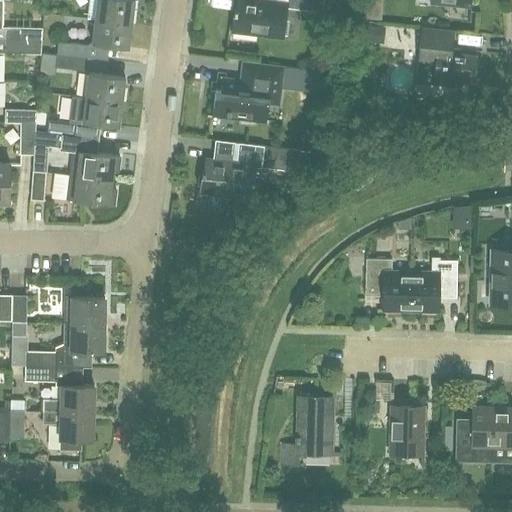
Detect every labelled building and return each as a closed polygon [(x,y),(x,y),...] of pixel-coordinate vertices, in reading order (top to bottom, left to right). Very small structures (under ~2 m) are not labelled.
[(131,24),(134,0),(90,0),(88,19),(95,20),(96,20),(131,24)] [(322,12),(323,0),(271,0),(271,1),(262,0),(236,0),(236,10),(234,10),(232,30),(281,36),(285,7),(322,12)] [(364,0),(364,18),(369,19),(381,19),(381,0),(364,0)] [(129,48),(131,24),(96,20),(95,20),(93,43),(129,48)] [(370,42),(382,43),(384,28),(371,27),(370,42)] [(473,89),(477,55),(450,52),(452,30),(421,27),(417,61),(418,61),(415,83),(473,89)] [(42,42),(43,29),(7,28),(6,41),(42,42)] [(41,54),(42,42),(6,41),(6,54),(41,54)] [(85,57),(86,46),(60,42),(58,54),(85,57)] [(83,70),(85,57),(58,54),(57,67),(83,70)] [(315,56),(313,69),(325,70),(326,57),(315,56)] [(311,84),(313,69),(279,65),(277,80),(311,84)] [(122,102),(125,77),(89,73),(86,98),(122,102)] [(266,120),(270,84),(222,78),(220,90),(215,89),(212,119),(213,119),(213,115),(234,118),(234,121),(255,124),(255,120),(280,123),(280,122),(266,120)] [(119,126),(122,102),(86,98),(84,122),(119,126)] [(371,113),(384,126),(390,120),(378,107),(371,113)] [(36,123),(37,111),(5,110),(5,123),(22,123),(36,123)] [(75,135),(77,124),(50,121),(48,132),(75,135)] [(34,155),(35,144),(36,132),(36,123),(22,123),(21,155),(34,155)] [(48,133),(42,133),(36,132),(35,144),(40,144),(61,147),(61,151),(74,153),(74,155),(71,175),(113,180),(114,171),(118,172),(120,156),(89,152),(90,144),(75,142),(75,135),(48,132),(48,133)] [(303,168),(305,151),(263,146),(239,143),(237,162),(205,159),(203,172),(202,171),(199,192),(250,198),(253,166),(260,167),(260,161),(289,164),(289,171),(303,172),(303,168)] [(305,151),(303,168),(313,169),(315,152),(305,151)] [(0,202),(10,203),(10,163),(0,162),(0,202)] [(44,201),(47,172),(33,171),(31,200),(44,201)] [(114,205),(116,189),(112,189),(113,180),(71,175),(68,199),(114,205)] [(472,228),(473,206),(453,206),(452,228),(472,228)] [(398,228),(411,228),(411,217),(398,222),(398,228)] [(511,249),(493,249),(491,304),(511,304),(511,249)] [(410,312),(411,272),(392,272),(392,259),(366,259),(365,296),(384,297),(383,311),(410,312)] [(456,298),(457,261),(431,260),(431,273),(411,272),(410,312),(438,312),(439,298),(456,298)] [(0,320),(11,321),(12,295),(0,294),(0,320)] [(27,322),(27,295),(12,295),(11,321),(11,322),(27,322)] [(104,324),(104,297),(71,296),(65,295),(64,323),(104,324)] [(103,351),(104,324),(64,323),(63,336),(70,337),(70,341),(56,347),(56,351),(26,351),(26,366),(56,367),(56,362),(71,363),(71,351),(103,351)] [(55,381),(56,367),(26,366),(25,380),(55,381)] [(390,399),(390,383),(380,382),(380,399),(390,399)] [(93,412),(94,385),(61,384),(61,399),(43,399),(43,411),(93,412)] [(298,466),(299,452),(331,453),(332,398),(300,396),(298,443),(280,443),(280,466),(298,466)] [(422,455),(423,407),(391,406),(390,454),(422,455)] [(511,408),(473,407),(473,418),(472,427),(456,426),(455,462),(472,463),(489,463),(490,450),(511,450),(511,408)] [(24,437),(24,410),(10,410),(10,413),(9,437),(24,437)] [(92,439),(93,412),(43,411),(43,424),(60,424),(60,439),(61,439),(61,449),(80,449),(81,439),(92,439)] [(0,440),(9,441),(9,437),(10,413),(0,413),(0,440)]
